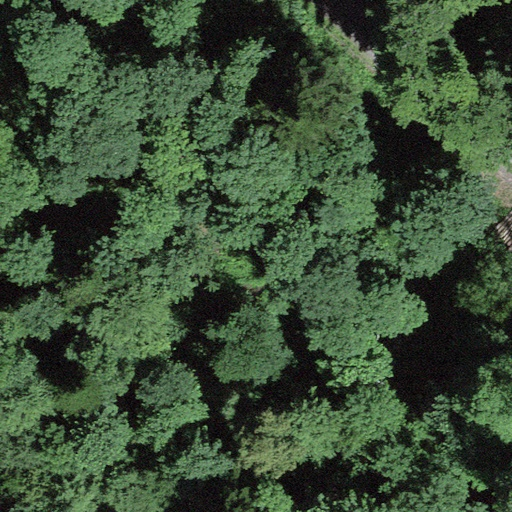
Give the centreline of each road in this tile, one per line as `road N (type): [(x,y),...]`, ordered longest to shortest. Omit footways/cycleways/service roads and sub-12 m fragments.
road 1 (track): [(410,294),(239,511)]
road 2 (track): [(410,294),(511,509)]
road 3 (track): [(511,144),(445,81),(335,0)]
road 4 (track): [(445,81),(404,141),(398,195),(410,294)]
